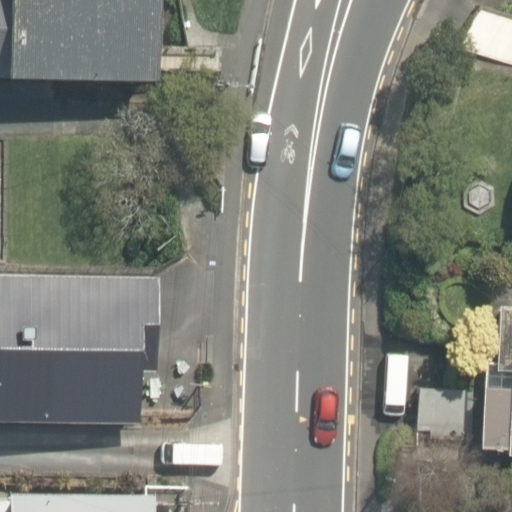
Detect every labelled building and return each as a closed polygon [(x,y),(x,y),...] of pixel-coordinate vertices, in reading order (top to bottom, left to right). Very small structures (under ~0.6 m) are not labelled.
[(158,0),(3,0),(3,90),(158,90),(158,0)] [(168,160),(72,156),(68,232),(165,237),(168,160)] [(160,292),(0,283),(0,427),(153,435),(160,292)] [(511,348),(499,348),(495,441),(511,441),(511,348)] [(157,511),(159,494),(17,485),(15,511),(157,511)] [(511,511),(511,500),(499,501),(498,511),(511,511)]
